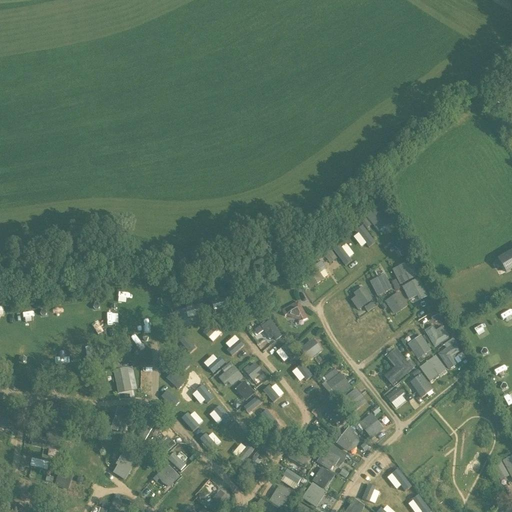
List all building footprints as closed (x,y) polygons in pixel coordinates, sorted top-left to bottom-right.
[(381,232),(394,222),(382,207),(370,218),(381,232)] [(357,264),(369,255),(356,238),(344,247),(357,264)] [(506,272),(511,268),(511,252),(499,261),(506,272)] [(326,269),(321,262),(300,276),(310,290),(324,280),(320,273),(326,269)] [(408,263),(395,269),(402,285),(421,276),(416,265),(411,268),(408,263)] [(373,281),(380,296),(394,289),(384,268),(376,271),(379,278),(373,281)] [(422,300),(431,296),(423,278),(404,286),(411,300),(420,295),(422,300)] [(357,293),(359,296),(354,300),(360,310),(376,300),(368,286),(357,293)] [(401,291),(387,302),(397,315),(411,305),(401,291)] [(282,311),(286,317),(302,321),(307,319),(298,303),(282,311)] [(344,329),(360,320),(350,304),(335,313),(344,329)] [(214,308),(217,327),(232,324),(229,306),(214,308)] [(382,308),(363,321),(369,331),(389,317),(382,308)] [(258,325),(266,343),(272,340),(273,342),(284,337),(274,317),(258,325)] [(353,346),(370,336),(362,323),(346,333),(353,346)] [(428,330),(436,347),(452,338),(446,325),(438,329),(436,325),(428,330)] [(476,338),(485,334),(481,326),(473,330),(476,338)] [(386,332),(389,337),(396,333),(393,328),(386,332)] [(425,335),(411,343),(420,359),(434,351),(425,335)] [(299,355),(285,338),(274,347),(288,364),(299,355)] [(315,338),(304,348),(314,359),(325,349),(315,338)] [(456,356),(464,351),(457,338),(447,344),(450,349),(442,353),(452,369),(461,364),(456,356)] [(248,343),(232,352),(240,367),(256,358),(248,343)] [(217,356),(212,360),(220,370),(231,361),(221,348),(215,353),(217,356)] [(388,376),(397,386),(417,368),(399,349),(390,358),(398,367),(388,376)] [(439,355),(423,368),(433,382),(450,369),(439,355)] [(286,369),(298,381),(310,370),(298,358),(286,369)] [(258,361),(247,370),(257,382),(268,373),(258,361)] [(234,362),(225,370),(227,373),(222,377),(227,384),(232,381),(235,385),(245,377),(234,362)] [(121,368),(123,392),(138,391),(136,367),(121,368)] [(344,372),(341,374),(338,369),(326,377),(341,398),(355,388),(344,372)] [(413,383),(426,399),(437,390),(424,374),(413,383)] [(315,377),(299,388),(313,408),(329,396),(315,377)] [(238,389),(249,401),(258,393),(246,381),(238,389)] [(273,402),(282,395),(269,381),(261,389),(273,402)] [(203,405),(209,401),(210,403),(217,399),(207,385),(195,393),(203,405)] [(410,401),(405,395),(408,393),(403,386),(390,396),(399,409),(410,401)] [(350,395),(360,410),(371,402),(361,388),(350,395)] [(170,391),(165,398),(177,408),(182,401),(170,391)] [(261,396),(251,402),(256,410),(262,406),(266,413),(270,410),(261,396)] [(290,425),(300,414),(286,401),(275,412),(290,425)] [(244,408),(250,414),(255,409),(249,403),(244,408)] [(7,406),(0,406),(0,426),(8,426),(7,406)] [(128,431),(136,412),(121,406),(114,426),(128,431)] [(222,427),(233,417),(223,406),(212,415),(222,427)] [(197,431),(207,422),(198,411),(188,420),(197,431)] [(272,412),(258,428),(264,433),(278,417),(272,412)] [(377,438),(388,427),(374,413),(363,423),(377,438)] [(365,438),(350,428),(339,443),(354,454),(365,438)] [(215,433),(212,436),(209,434),(203,439),(215,452),(225,443),(215,433)] [(230,451),(239,459),(243,454),(250,460),(257,453),(241,439),(230,451)] [(324,465),(333,471),(337,465),(342,469),(350,456),(336,447),(324,465)] [(129,452),(116,473),(141,488),(154,467),(129,452)] [(50,470),(52,462),(35,458),(33,466),(50,470)] [(375,471),(390,486),(401,475),(386,460),(375,471)] [(497,466),(505,481),(511,476),(511,474),(506,462),(497,466)] [(53,463),(51,469),(59,471),(60,465),(53,463)] [(199,489),(213,473),(203,464),(189,479),(199,489)] [(298,489),(304,478),(288,468),(281,480),(298,489)] [(323,468),(315,482),(329,489),(336,475),(323,468)] [(161,504),(170,511),(191,488),(182,480),(161,504)] [(208,504),(222,489),(213,480),(198,495),(208,504)] [(370,481),(359,497),(371,505),(382,489),(370,481)] [(315,483),(305,498),(319,507),(329,492),(315,483)] [(34,500),(29,499),(24,511),(41,511),(50,487),(40,484),(34,500)] [(283,509),(294,492),(282,484),(271,501),(283,509)] [(414,511),(423,511),(418,503),(420,501),(415,492),(406,498),(414,511)] [(121,508),(125,501),(118,498),(115,505),(121,508)] [(348,511),(363,511),(367,504),(353,499),(348,511)] [(104,508),(112,510),(114,504),(106,502),(104,508)]
